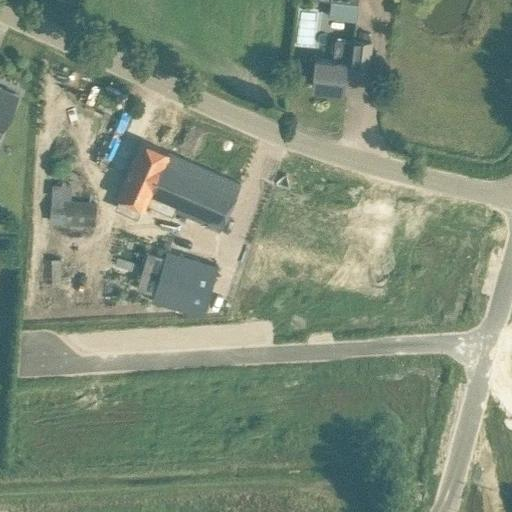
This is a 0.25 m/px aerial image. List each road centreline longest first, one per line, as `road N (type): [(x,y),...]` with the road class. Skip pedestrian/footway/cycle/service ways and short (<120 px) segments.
road 1 (unclassified): [(0,14),(300,143),(511,199)]
road 2 (residential): [(490,342),(36,361)]
